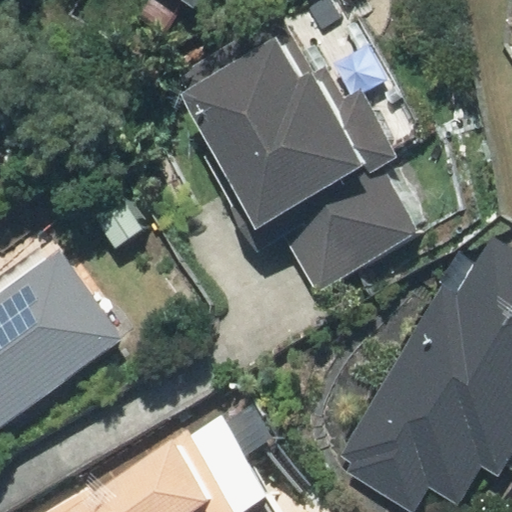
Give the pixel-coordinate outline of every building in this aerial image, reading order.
[(200,0),(222,13),(230,0),(200,0)] [(361,108),(307,17),(200,81),(329,298),(436,235),(398,171),(421,157),(384,95),(361,108)] [(0,173),(21,153),(0,130),(0,173)] [(130,170),(90,195),(128,257),(168,232),(130,170)] [(434,511),(445,495),(472,511),(498,472),(511,480),(511,479),(511,244),(503,239),(488,264),(477,257),(346,466),(419,511),(434,511)] [(0,443),(137,335),(71,252),(0,308),(0,443)] [(298,511),(235,415),(84,511),(298,511)]
